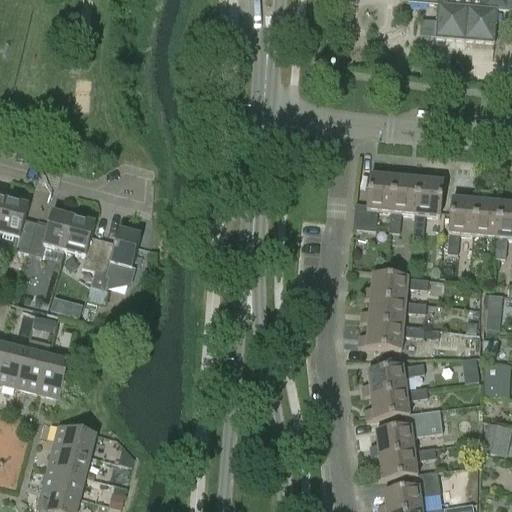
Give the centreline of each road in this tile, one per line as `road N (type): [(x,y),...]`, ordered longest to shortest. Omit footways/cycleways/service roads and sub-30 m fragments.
road 1 (residential): [(349,511),(326,341),(343,128)]
road 2 (tertiary): [(280,511),(249,215)]
road 3 (tertiary): [(249,215),(238,273),(224,511)]
road 4 (residential): [(511,143),(343,128)]
road 5 (residential): [(130,195),(109,209),(0,181)]
